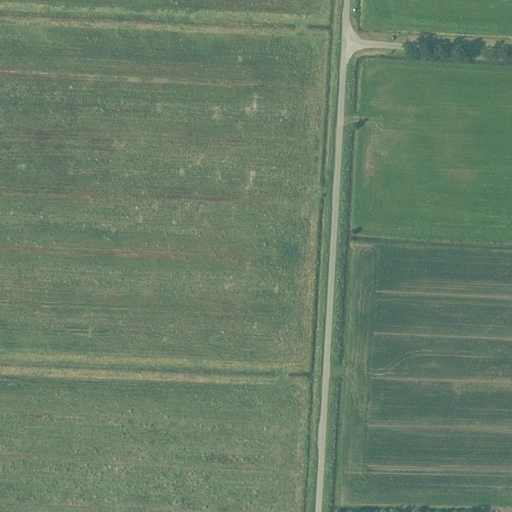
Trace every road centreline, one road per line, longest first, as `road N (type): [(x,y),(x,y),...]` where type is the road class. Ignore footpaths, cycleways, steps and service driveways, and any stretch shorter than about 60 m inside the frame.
road 1 (unclassified): [(317,511),(344,43)]
road 2 (unclassified): [(344,43),(511,52)]
